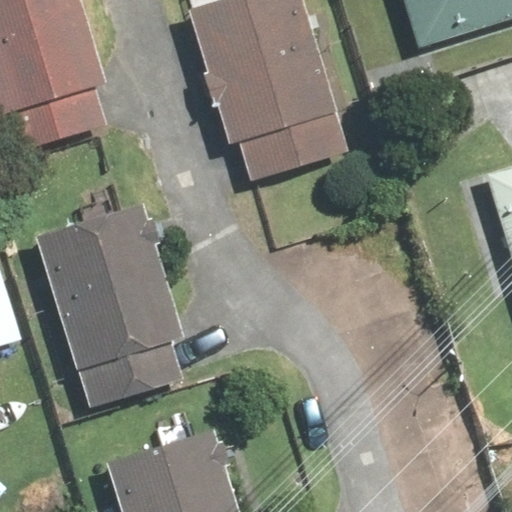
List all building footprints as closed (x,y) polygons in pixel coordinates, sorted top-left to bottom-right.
[(70,0),(0,0),(0,163),(109,132),(70,0)] [(299,0),(203,0),(175,8),(229,193),(346,159),(299,0)] [(511,0),(390,0),(407,54),(511,23),(511,0)] [(511,160),(476,171),(511,294),(511,160)] [(137,210),(17,246),(72,424),(191,388),(137,210)] [(0,297),(0,348),(14,344),(0,297)] [(226,511),(204,437),(91,471),(103,511),(226,511)]
